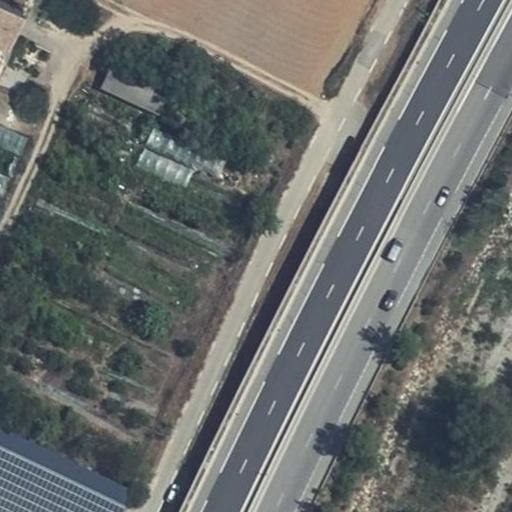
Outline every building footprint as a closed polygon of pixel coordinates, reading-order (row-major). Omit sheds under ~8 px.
[(27,11),(4,0),(0,0),(0,56),(4,59),(27,11)] [(166,96),(110,71),(101,93),(157,118),(166,96)] [(28,136),(0,123),(0,141),(21,151),(28,136)] [(18,156),(0,148),(0,166),(11,171),(18,156)] [(10,177),(0,172),(0,190),(3,192),(10,177)] [(125,511),(0,452),(0,511),(125,511)]
